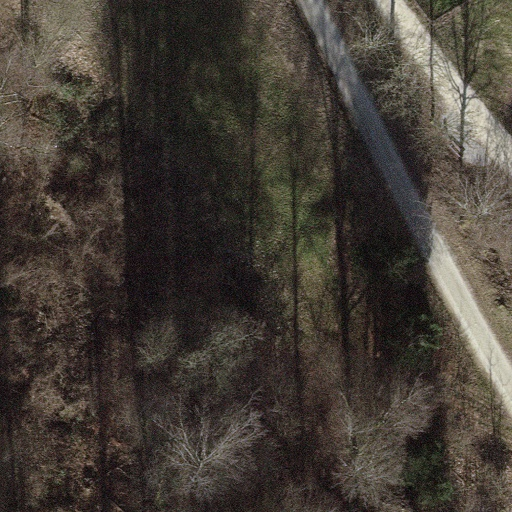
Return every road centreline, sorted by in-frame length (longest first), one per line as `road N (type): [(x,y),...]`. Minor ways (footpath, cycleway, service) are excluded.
road 1 (track): [(511,395),(313,0)]
road 2 (track): [(401,0),(511,117)]
